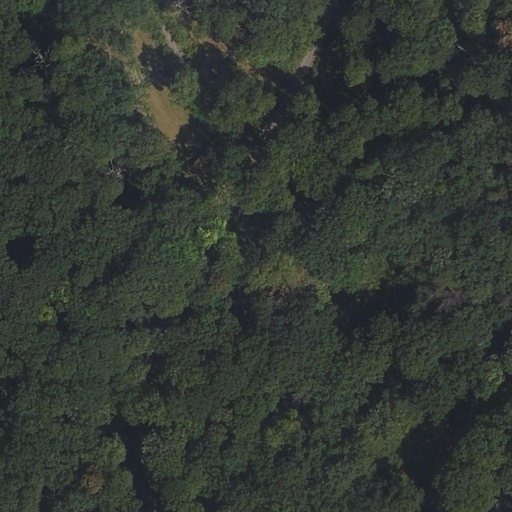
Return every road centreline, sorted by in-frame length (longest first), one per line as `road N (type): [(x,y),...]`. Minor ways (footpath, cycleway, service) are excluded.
road 1 (track): [(0,359),(252,179),(511,14)]
road 2 (track): [(252,179),(183,284),(62,511)]
